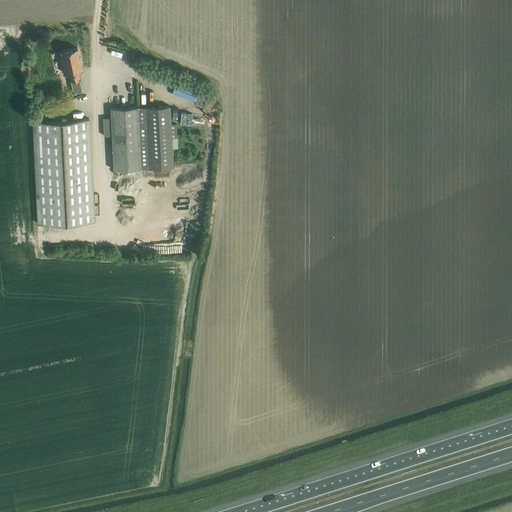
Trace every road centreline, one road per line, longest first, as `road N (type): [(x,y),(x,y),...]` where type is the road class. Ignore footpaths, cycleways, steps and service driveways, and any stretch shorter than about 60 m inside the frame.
road 1 (motorway): [(511,426),(243,511)]
road 2 (motorway): [(332,511),(511,454)]
